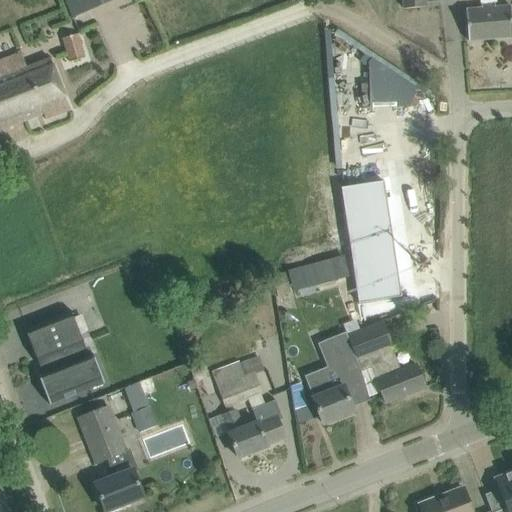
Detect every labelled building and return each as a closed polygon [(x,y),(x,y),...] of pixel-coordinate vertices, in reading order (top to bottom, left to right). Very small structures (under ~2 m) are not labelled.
[(115,0),(65,0),(73,18),(115,0)] [(401,0),(403,9),(427,8),(426,0),(401,0)] [(511,37),(511,18),(511,17),(511,7),(495,8),(495,4),(481,5),(481,9),(466,11),(468,41),(511,37)] [(78,35),(63,40),(70,62),(84,58),(78,35)] [(45,120),(70,111),(50,59),(0,78),(0,131),(43,114),(45,120)] [(384,182),(341,188),(358,305),(402,298),(384,182)] [(349,257),(273,276),(277,298),(318,288),(317,283),(338,278),(352,276),(349,257)] [(104,384),(93,354),(91,354),(92,355),(88,357),(85,349),(71,311),(25,329),(40,367),(40,366),(43,374),(39,375),(38,375),(50,405),(51,405),(51,404),(103,384),(103,385),(104,384)] [(366,384),(377,380),(386,404),(424,389),(415,365),(400,371),(381,322),(348,335),(365,379),(366,384)] [(348,335),(347,332),(324,341),(335,369),(306,380),(316,406),(323,425),(354,413),(344,387),(363,379),(365,385),(366,384),(365,379),(348,335)] [(239,363),(212,372),(212,374),(217,388),(225,408),(248,399),(260,394),(263,393),(255,374),(245,378),(240,364),(239,363)] [(206,379),(206,376),(201,364),(190,368),(195,382),(206,379)] [(236,411),(223,416),(230,434),(229,434),(231,440),(238,459),(268,447),(268,446),(286,438),(279,421),(283,420),(275,401),(265,405),(252,410),(257,423),(243,429),(236,411)] [(138,434),(157,427),(149,407),(131,414),(138,434)] [(143,497),(136,478),(134,472),(136,471),(128,451),(126,452),(109,409),(79,420),(96,464),(107,459),(115,478),(95,486),(105,511),(143,497)] [(511,511),(511,469),(505,473),(506,476),(496,480),(507,508),(496,511),(511,511)] [(447,498),(421,508),(422,511),(471,511),(463,489),(446,495),(447,498)]
